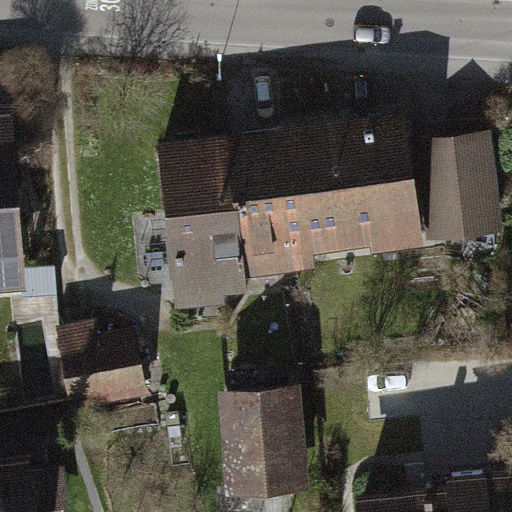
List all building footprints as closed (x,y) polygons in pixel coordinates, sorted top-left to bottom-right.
[(0,88),(0,274),(34,273),(26,87),(0,88)] [(371,251),(422,246),(410,147),(407,115),(285,130),(302,272),(320,270),(316,236),(368,230),(371,251)] [(246,279),(302,272),(285,130),(230,136),(246,279)] [(248,299),(246,279),(230,136),(162,144),(181,307),(248,299)] [(494,138),(410,147),(422,246),(505,236),(494,138)] [(147,396),(136,329),(99,335),(96,321),(59,327),(73,409),(147,396)] [(306,486),(298,387),(227,392),(234,491),(306,486)] [(0,448),(0,511),(51,511),(44,443),(0,448)] [(511,511),(511,480),(456,485),(457,493),(361,501),(361,511),(511,511)]
